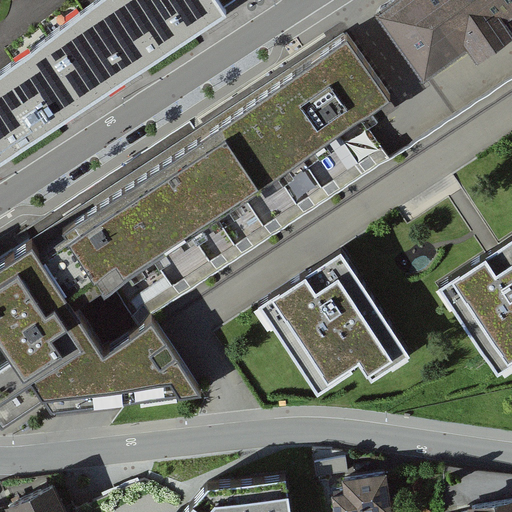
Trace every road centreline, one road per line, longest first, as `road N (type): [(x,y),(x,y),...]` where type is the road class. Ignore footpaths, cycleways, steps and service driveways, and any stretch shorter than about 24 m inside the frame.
road 1 (residential): [(0,461),(320,428),(511,454)]
road 2 (residential): [(0,201),(309,0)]
